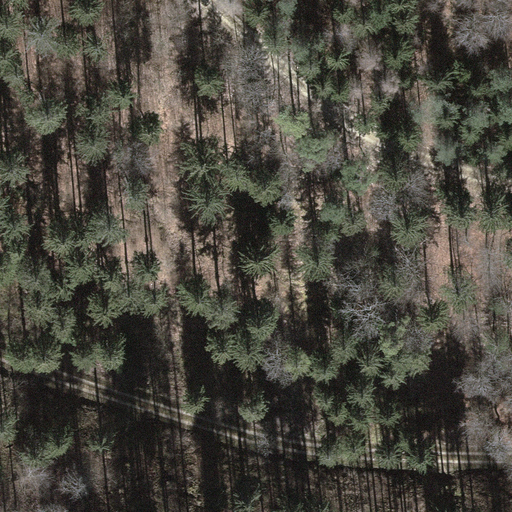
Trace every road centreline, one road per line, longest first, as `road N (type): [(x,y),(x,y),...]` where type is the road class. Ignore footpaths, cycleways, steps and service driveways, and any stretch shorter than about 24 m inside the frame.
road 1 (track): [(0,347),(276,445),(511,456)]
road 2 (track): [(511,178),(423,156),(349,124),(218,0)]
